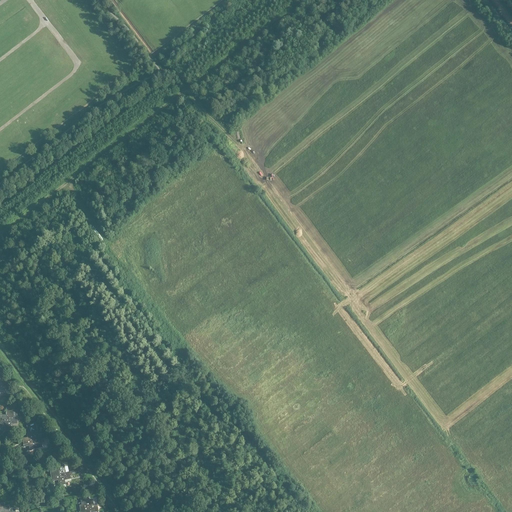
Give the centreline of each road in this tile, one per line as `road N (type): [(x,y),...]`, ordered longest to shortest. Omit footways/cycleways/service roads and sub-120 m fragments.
road 1 (track): [(0,234),(187,92),(349,295)]
road 2 (track): [(66,182),(179,330)]
